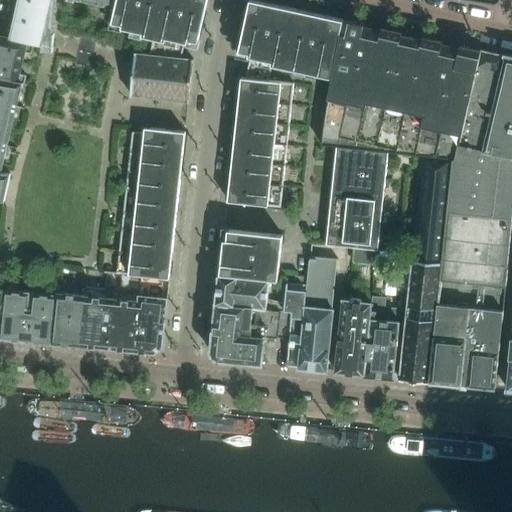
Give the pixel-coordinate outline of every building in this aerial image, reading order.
[(18,0),(10,37),(34,42),(34,43),(41,44),(40,51),(42,51),(52,52),(54,33),(49,33),(55,0),(18,0)] [(207,0),(116,0),(115,7),(112,22),(122,25),(121,28),(142,32),(141,35),(153,38),(153,37),(154,37),(185,42),(187,42),(188,39),(198,41),(207,0)] [(343,19),(309,12),(254,0),(249,0),(239,50),(249,53),(248,56),(250,56),(246,78),(268,80),(272,64),(331,77),(339,35),(343,19)] [(339,35),(331,77),(328,97),(323,123),(321,144),(336,145),(354,147),(387,151),(419,154),(447,157),(452,157),(454,158),(458,144),(461,133),(481,50),(463,46),(459,49),(441,45),(439,41),(422,37),(421,39),(401,34),(402,32),(385,28),(385,29),(381,32),(363,28),(360,23),(343,19),(339,35)] [(0,34),(0,78),(24,83),(26,76),(19,74),(25,53),(31,54),(34,43),(34,42),(10,37),(0,34)] [(130,95),(189,101),(193,59),(182,57),(185,42),(154,37),(153,37),(153,38),(149,54),(135,52),(130,95)] [(458,144),(482,149),(503,65),(505,55),(481,50),(461,133),(458,144)] [(447,210),(437,302),(469,306),(504,310),(508,268),(507,268),(511,217),(511,56),(505,55),(503,65),(482,149),(458,144),(454,158),(452,157),(449,183),(449,185),(447,210)] [(105,86),(95,73),(87,79),(97,92),(105,86)] [(241,77),(236,118),(289,124),(293,83),(268,80),(246,78),(241,77)] [(0,167),(1,168),(21,84),(24,85),(24,83),(0,78),(0,167)] [(289,124),(236,118),(232,159),(285,165),(289,124)] [(132,131),(127,174),(180,180),(185,131),(151,127),(150,133),(132,131)] [(336,145),(326,244),(354,247),(376,249),(387,151),(354,147),(336,145)] [(400,367),(399,377),(400,377),(400,378),(429,381),(429,380),(430,371),(434,334),(437,302),(447,210),(449,185),(449,183),(452,157),(447,157),(419,154),(417,179),(416,185),(409,252),(412,252),(411,258),(400,367)] [(228,200),(229,201),(280,206),(285,165),(232,159),(228,200)] [(0,200),(3,201),(7,185),(10,174),(0,173),(0,200)] [(127,174),(122,223),(174,229),(180,180),(127,174)] [(117,272),(122,273),(143,275),(169,277),(174,229),(122,223),(117,272)] [(282,235),(228,229),(227,239),(223,239),(222,246),(280,252),(282,235)] [(270,280),(277,281),(280,252),(222,246),(219,274),(270,280)] [(354,247),(353,262),(375,264),(376,249),(354,247)] [(285,302),(284,310),(292,311),(289,339),(287,366),(298,367),(298,368),(327,371),(327,370),(327,369),(339,259),(310,256),(307,284),(294,282),(288,282),(285,302)] [(122,273),(120,286),(141,288),(143,275),(122,273)] [(281,309),(284,310),(285,302),(267,300),(270,280),(219,274),(216,303),(281,309)] [(136,340),(135,350),(143,351),(154,352),(155,352),(163,346),(162,345),(168,297),(167,297),(169,277),(143,275),(141,288),(142,288),(141,294),(136,340)] [(295,275),(294,282),(307,284),(307,277),(295,275)] [(81,335),(80,345),(107,347),(108,337),(112,297),(112,296),(113,285),(105,284),(105,288),(85,286),(84,295),(85,295),(81,335)] [(52,342),(53,332),(56,294),(5,288),(2,327),(1,336),(23,339),(52,342)] [(80,345),(80,344),(81,335),(84,295),(57,291),(54,332),(52,342),(53,342),(80,345)] [(371,302),(372,302),(364,374),(365,374),(393,377),(394,377),(394,376),(394,375),(401,308),(385,306),(386,297),(371,295),(371,302)] [(109,338),(108,348),(134,350),(139,300),(113,297),(109,338)] [(335,370),(335,371),(364,374),(372,302),(371,302),(343,298),(335,370)] [(430,371),(429,380),(430,381),(461,384),(462,384),(462,374),(466,338),(469,306),(437,302),(434,334),(430,371)] [(281,309),(216,303),(211,350),(211,353),(213,356),(215,358),(219,359),(261,363),(262,364),(262,363),(265,336),(277,338),(281,309)] [(462,374),(462,384),(466,384),(467,384),(467,385),(496,388),(496,385),(497,385),(497,383),(496,383),(504,310),(469,306),(466,338),(462,374)] [(48,421),(108,427),(110,407),(50,401),(48,421)] [(178,434),(238,440),(240,420),(180,414),(178,434)] [(297,448),(357,454),(359,434),(299,428),(297,448)] [(430,460),(490,467),(492,447),(432,441),(430,460)]
